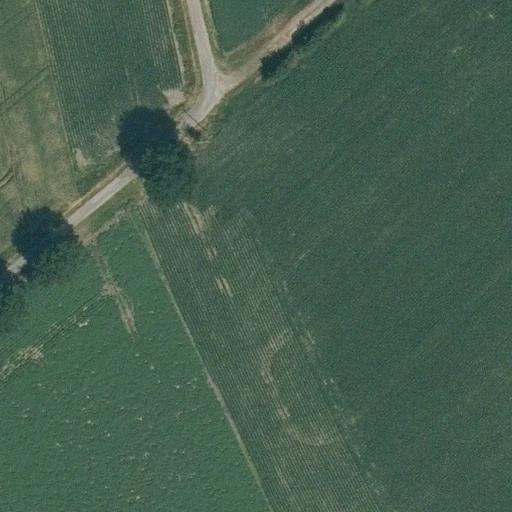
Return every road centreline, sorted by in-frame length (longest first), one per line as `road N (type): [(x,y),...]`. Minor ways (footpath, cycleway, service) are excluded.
road 1 (unclassified): [(217,89),(0,277)]
road 2 (unclassified): [(323,0),(217,89)]
